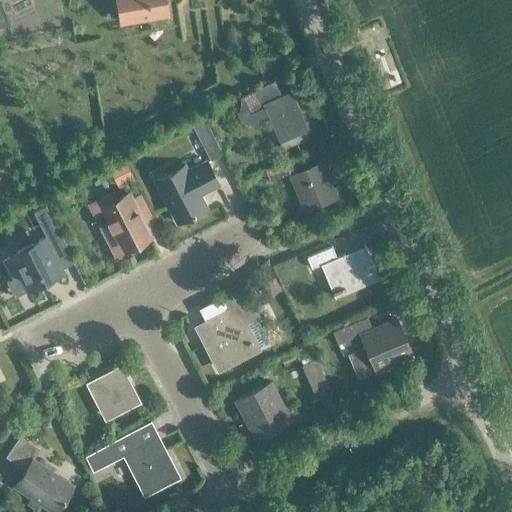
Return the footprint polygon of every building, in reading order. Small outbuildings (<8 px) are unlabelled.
[(116,0),(120,21),(166,13),(164,0),(116,0)] [(248,109),(255,106),(265,102),(282,140),(310,128),(293,88),(278,95),(272,80),(241,96),(248,109)] [(210,159),(222,153),(204,118),(192,124),(210,159)] [(270,179),(293,169),(288,158),(265,168),(270,179)] [(324,175),(334,171),(328,159),(290,175),(297,192),(301,190),(308,206),(332,195),(324,175)] [(206,206),(199,193),(198,190),(205,187),(206,189),(218,183),(206,160),(187,170),(184,164),(155,179),(177,221),(206,206)] [(138,213),(148,208),(141,195),(131,199),(128,192),(114,199),(111,192),(89,203),(97,218),(104,214),(116,238),(109,242),(115,253),(138,241),(134,234),(146,228),(138,213)] [(45,205),(33,211),(45,235),(47,240),(60,233),(45,205)] [(45,235),(2,258),(12,278),(20,274),(27,289),(61,272),(59,269),(74,261),(60,233),(47,240),(45,235)] [(336,290),(377,273),(364,244),(336,256),(331,244),(306,255),(311,267),(324,261),(336,290)] [(197,325),(218,366),(254,348),(240,321),(259,311),(245,285),(201,307),(208,319),(197,325)] [(357,377),(412,353),(396,316),(371,327),(366,315),(342,326),(347,338),(360,333),(365,344),(346,352),(357,377)] [(283,363),(295,358),(292,351),(280,356),(283,363)] [(314,393),(329,386),(316,357),(301,364),(314,393)] [(110,415),(140,400),(127,374),(109,383),(103,371),(85,380),(97,403),(107,397),(112,407),(107,409),(110,415)] [(235,398),(255,436),(255,437),(290,419),(270,380),(235,398)] [(158,434),(153,436),(146,421),(85,453),(93,468),(123,453),(144,493),(179,475),(158,434)] [(56,507),(72,483),(32,457),(39,446),(19,433),(5,454),(24,467),(13,484),(40,502),(42,499),(56,507)] [(183,489),(179,481),(158,491),(162,499),(183,489)]
